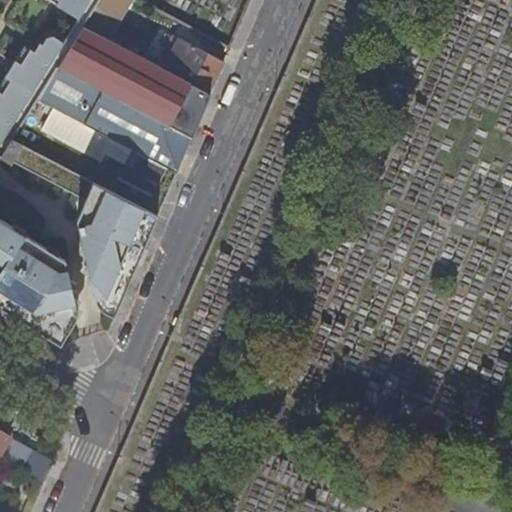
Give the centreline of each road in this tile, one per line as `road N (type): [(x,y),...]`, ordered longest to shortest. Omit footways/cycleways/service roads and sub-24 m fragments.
road 1 (residential): [(109,414),(286,0)]
road 2 (residential): [(109,414),(0,348)]
